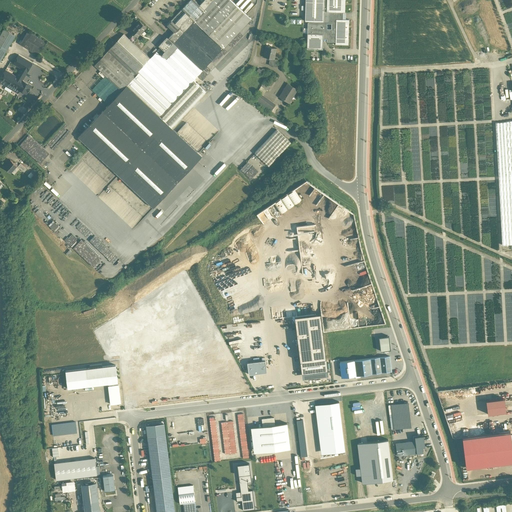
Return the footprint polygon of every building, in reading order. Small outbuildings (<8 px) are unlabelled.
[(200,5),(194,0),(190,0),(182,9),(185,12),(189,16),(194,20),(204,9),(199,5),(200,5)] [(231,0),(200,0),(202,2),(200,5),(199,5),(204,9),(194,20),(223,48),(251,19),(231,0)] [(305,0),(305,21),(309,21),(336,22),(336,19),(343,19),(344,12),(345,12),(345,0),(305,0)] [(182,9),(171,20),(175,23),(185,12),(182,9)] [(185,12),(175,23),(171,20),(167,25),(174,32),(189,16),(185,12)] [(174,32),(168,38),(167,37),(159,45),(160,47),(162,49),(163,49),(165,51),(173,43),(194,20),(189,16),(174,32)] [(336,22),(309,21),(308,22),(307,49),(323,49),(323,39),(324,39),(324,40),(326,40),(326,39),(327,39),(327,42),(335,42),(335,45),(348,45),(349,19),(343,19),(336,19),(336,22)] [(194,20),(173,43),(177,47),(178,47),(202,70),(223,48),(194,20)] [(140,21),(131,31),(133,33),(137,37),(137,36),(146,27),(140,21)] [(4,29),(0,36),(0,61),(15,36),(4,29)] [(46,41),(28,31),(20,44),(38,55),(46,41)] [(145,44),(137,36),(137,37),(133,33),(129,38),(140,49),(145,44)] [(129,38),(124,34),(95,65),(108,78),(122,91),(127,86),(159,116),(193,80),(203,70),(202,70),(178,47),(177,47),(173,43),(165,51),(163,49),(162,49),(160,47),(157,50),(150,58),(140,49),(129,38)] [(277,48),(266,46),(264,57),(270,58),(274,59),(277,48)] [(32,63),(19,55),(13,64),(20,67),(19,70),(20,71),(16,76),(22,80),(32,63)] [(274,59),(270,58),(269,65),(277,66),(278,59),(274,59)] [(16,76),(6,70),(0,79),(0,82),(16,92),(18,88),(22,80),(16,76)] [(31,85),(22,80),(18,88),(26,94),(31,85)] [(193,80),(159,116),(167,123),(172,128),(206,92),(193,80)] [(288,84),(278,100),(286,106),(297,89),(288,84)] [(122,91),(78,137),(79,137),(77,138),(77,140),(80,142),(81,142),(82,141),(119,175),(167,123),(159,116),(127,86),(122,91)] [(275,105),(260,94),(256,101),(271,112),(275,105)] [(511,120),(502,122),(495,123),(498,177),(511,175),(511,120)] [(167,123),(119,175),(153,208),(202,156),(172,128),(167,123)] [(277,129),(255,153),(269,166),(291,143),(277,129)] [(11,160),(7,164),(4,167),(10,173),(17,165),(11,160)] [(296,192),(301,189),(309,184),(306,180),(293,188),(296,192)] [(294,189),(272,202),(279,213),(300,199),(294,189)] [(321,313),(295,316),(302,378),(328,375),(321,313)] [(389,336),(379,337),(381,351),(391,350),(389,336)] [(390,356),(370,358),(372,373),(391,371),(390,356)] [(370,358),(355,360),(356,375),(372,373),(370,358)] [(248,362),(249,373),(266,372),(265,360),(248,362)] [(356,375),(355,360),(340,362),(342,377),(356,375)] [(116,365),(66,371),(68,388),(89,385),(90,386),(91,386),(92,385),(118,382),(116,365)] [(108,404),(119,403),(118,384),(107,385),(108,404)] [(504,398),(486,400),(488,414),(506,411),(504,398)] [(328,452),(342,450),(337,402),(314,404),(319,456),(328,455),(328,452)] [(408,402),(391,404),(394,429),(411,427),(408,402)] [(249,457),(243,413),(238,414),(243,458),(249,457)] [(221,460),(215,417),(209,417),(215,461),(221,460)] [(263,426),(257,426),(260,452),(290,448),(287,423),(275,424),(274,417),(262,418),(263,426)] [(303,418),(296,419),(298,456),(305,455),(303,418)] [(75,421),(51,423),(52,435),(56,435),(57,446),(81,443),(80,433),(71,434),(72,437),(69,438),(68,433),(77,432),(75,421)] [(237,452),(233,421),(221,422),(225,454),(237,452)] [(164,423),(147,425),(153,479),(171,477),(164,423)] [(511,444),(510,431),(462,437),(466,467),(511,461),(511,444)] [(423,435),(415,436),(415,441),(417,452),(423,452),(422,447),(425,446),(423,435)] [(388,439),(357,442),(362,483),(393,479),(388,439)] [(415,441),(396,443),(398,455),(417,452),(415,441)] [(243,510),(255,508),(253,490),(249,490),(248,481),(252,481),(250,463),(238,465),(243,510)] [(113,474),(103,475),(103,476),(105,490),(115,489),(113,474)] [(174,511),(171,477),(153,479),(157,511),(174,511)] [(73,480),(62,481),(62,489),(74,488),(73,480)] [(98,511),(95,481),(80,482),(83,511),(98,511)] [(183,511),(196,511),(193,485),(178,487),(180,503),(183,503),(183,511)]
